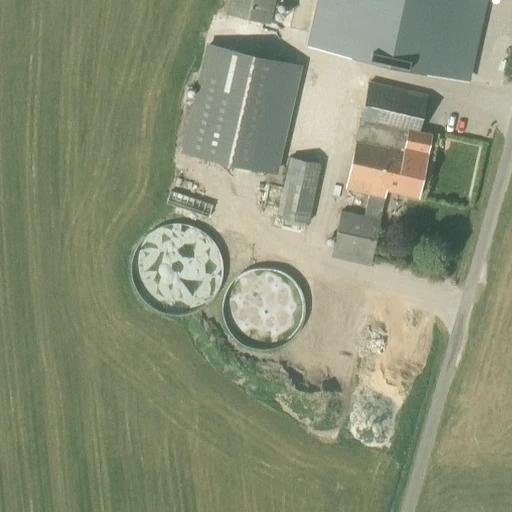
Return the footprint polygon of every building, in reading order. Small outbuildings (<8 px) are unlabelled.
[(269,24),(274,0),(227,0),(224,14),(269,24)] [(321,0),(312,39),(462,76),(480,0),(321,0)] [(183,151),(275,173),(300,65),(208,44),(183,151)] [(315,63),(314,85),(338,86),(338,64),(315,63)] [(418,132),(426,96),(368,84),(360,121),(355,143),(356,143),(345,190),(368,195),(368,198),(367,198),(363,216),(340,211),(331,250),(371,260),(381,220),(379,220),(384,198),(385,191),(416,198),(430,134),(418,132)] [(307,223),(320,164),(288,157),(276,216),(307,223)] [(168,312),(207,311),(225,287),(225,280),(212,271),(211,261),(203,273),(192,265),(203,265),(210,255),(200,248),(198,250),(183,251),(176,245),(148,246),(139,258),(140,291),(168,312)] [(185,363),(200,363),(200,346),(184,346),(185,363)]
